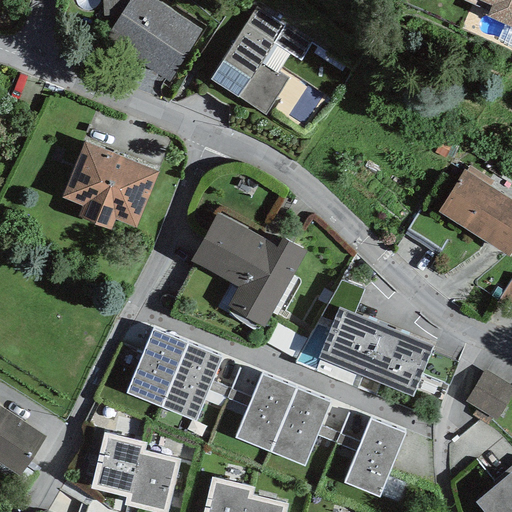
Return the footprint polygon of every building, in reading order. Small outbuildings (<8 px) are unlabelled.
[(203,30),(154,0),(102,0),(103,16),(119,15),(104,41),(170,82),(203,30)] [(511,0),(478,0),(491,5),(487,16),(502,25),(511,26),(511,25),(511,0)] [(256,8),(210,79),(237,98),(238,97),(265,115),(288,78),(261,63),(274,43),(301,61),(311,42),(256,8)] [(159,172),(84,142),(61,197),(82,206),(77,217),(110,230),(115,220),(136,228),(159,172)] [(469,166),(466,171),(490,186),(493,181),(469,166)] [(466,171),(464,170),(437,212),(508,256),(511,249),(511,199),(490,186),(466,171)] [(217,213),(190,261),(238,287),(226,308),(264,329),(307,252),(282,238),(278,246),(217,213)] [(449,235),(416,214),(407,230),(440,250),(449,235)] [(511,278),(496,304),(511,306),(511,278)] [(433,347),(338,307),(317,358),(412,397),(433,347)] [(299,354),(310,337),(283,319),(272,336),(299,354)] [(126,393),(160,407),(187,343),(153,328),(126,393)] [(221,357),(187,343),(160,407),(194,422),(221,357)] [(511,393),(511,386),(484,370),(465,402),(476,408),(491,418),(496,421),(511,393)] [(269,452),(295,389),(261,375),(235,438),(269,452)] [(295,389),(269,452),(304,466),(330,403),(295,389)] [(487,425),(491,418),(476,408),(471,415),(487,425)] [(5,410),(0,417),(0,464),(19,477),(46,437),(5,410)] [(405,433),(369,418),(343,483),(379,498),(405,433)] [(146,443),(104,433),(90,489),(126,498),(132,499),(144,451),(146,443)] [(167,511),(181,460),(144,451),(132,499),(126,498),(124,505),(151,511),(167,511)] [(511,465),(494,481),(497,484),(510,473),(511,475),(511,465)] [(497,484),(475,502),(482,511),(511,511),(511,475),(510,473),(497,484)] [(253,488),(211,478),(203,511),(247,511),(251,496),(253,488)] [(286,511),(288,505),(251,496),(247,511),(286,511)]
